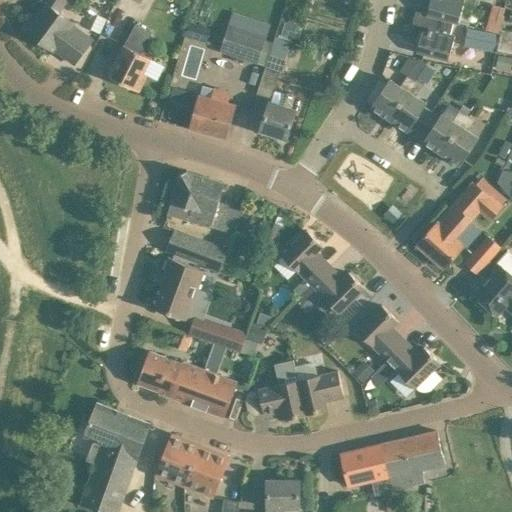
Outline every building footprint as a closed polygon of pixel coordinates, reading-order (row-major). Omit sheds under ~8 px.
[(75,22),(61,10),(46,0),(44,0),(26,25),(29,27),(27,30),(53,50),(55,48),(75,63),(87,47),(94,38),(74,24),(75,22)] [(431,0),(427,13),(458,22),(464,1),(474,4),(475,0),(431,0)] [(505,7),(493,4),(486,29),(500,31),(505,7)] [(129,37),(118,58),(109,75),(139,91),(149,72),(145,70),(152,58),(135,49),(145,30),(135,25),(140,16),(124,7),(114,29),(129,37)] [(417,12),(414,23),(414,27),(417,29),(423,31),(417,51),(448,60),(456,34),(450,32),(453,22),(458,23),(458,22),(427,13),(416,10),(416,12),(417,12)] [(220,51),(258,63),(267,35),(229,22),(220,51)] [(511,28),(501,27),(499,39),(511,41),(511,28)] [(499,34),(484,31),(481,47),(496,50),(499,34)] [(266,65),(257,92),(272,97),(290,43),(288,42),(287,45),(282,43),(282,41),(275,39),(266,65)] [(511,53),(511,41),(499,39),(497,51),(500,51),(508,53),(511,53)] [(194,75),(199,57),(187,54),(182,72),(194,75)] [(495,67),(511,70),(511,65),(511,56),(498,54),(495,67)] [(407,75),(400,85),(390,78),(371,106),(389,118),(388,118),(390,119),(415,80),(417,77),(422,69),(427,63),(419,57),(418,59),(408,56),(399,70),(407,75)] [(422,84),(415,80),(390,119),(391,120),(391,119),(408,131),(428,102),(416,94),(422,84)] [(199,92),(190,128),(227,138),(236,102),(229,100),(232,90),(215,86),(213,96),(199,92)] [(271,99),(267,110),(261,129),(264,131),(266,134),(271,135),(275,134),(287,138),(301,96),(288,92),(284,103),(271,99)] [(185,115),(186,115),(189,104),(174,99),(171,110),(172,110),(185,115)] [(441,152),(442,153),(468,114),(460,109),(454,118),(443,111),(423,141),(441,152)] [(475,119),(468,114),(442,153),(443,154),(461,165),(480,136),(469,128),(475,119)] [(220,201),(225,182),(188,171),(187,169),(178,174),(179,176),(171,200),(172,200),(168,213),(212,227),(212,225),(222,229),(229,204),(220,201)] [(488,182),(482,188),(474,181),(439,221),(438,221),(418,244),(444,267),(466,243),(458,236),(481,209),(491,217),(506,199),(496,191),(497,189),(488,182)] [(283,208),(281,206),(275,221),(271,229),(272,229),(269,237),(277,241),(290,211),(283,208)] [(175,228),(172,234),(166,249),(220,270),(229,248),(175,228)] [(296,300),(329,266),(316,253),(324,245),(308,229),(282,255),(305,277),(294,288),(300,293),(295,299),(296,300)] [(463,262),(476,274),(501,245),(488,234),(463,262)] [(511,252),(508,249),(503,254),(498,250),(479,272),(488,281),(486,283),(476,295),(497,314),(506,304),(511,309),(511,252)] [(205,270),(189,264),(170,257),(160,284),(164,285),(155,308),(187,320),(205,270)] [(349,271),(345,276),(342,279),(329,266),(296,300),(304,309),(320,293),(340,313),(366,287),(349,271)] [(357,330),(386,359),(404,341),(391,328),(399,320),(383,304),(357,330)] [(260,309),(256,321),(270,325),(274,314),(260,309)] [(249,337),(259,341),(263,343),(267,329),(253,324),(249,337)] [(247,332),(246,331),(234,327),(227,346),(240,351),(245,336),(246,336),(247,332)] [(194,344),(211,351),(214,341),(197,335),(194,344)] [(417,354),(404,341),(386,359),(415,388),(416,387),(419,389),(423,390),(427,390),(431,389),(442,378),(434,369),(441,362),(424,346),(417,354)] [(150,350),(138,382),(160,390),(159,392),(171,396),(179,376),(198,383),(204,366),(185,359),(183,362),(150,350)] [(275,362),(279,383),(258,388),(259,392),(264,413),(283,409),(285,419),(306,414),(298,377),(294,358),(275,362)] [(364,359),(353,371),(363,380),(374,369),(364,359)] [(171,396),(225,416),(239,379),(204,366),(198,383),(179,376),(171,396)] [(340,375),(338,368),(298,377),(306,414),(328,409),(326,399),(344,394),(340,375)] [(380,385),(388,377),(379,368),(371,377),(380,385)] [(88,485),(83,500),(113,511),(119,511),(133,471),(137,460),(136,460),(151,422),(98,401),(84,435),(95,439),(88,458),(96,461),(87,485),(88,485)] [(446,463),(438,430),(381,443),(391,476),(392,490),(427,482),(424,468),(446,463)] [(156,474),(186,485),(202,445),(172,433),(156,474)] [(391,476),(381,443),(342,453),(350,485),(372,480),(375,494),(392,490),(391,476)] [(186,485),(214,496),(230,456),(202,445),(186,485)] [(285,511),(285,508),(300,508),(300,479),(268,479),(268,511),(285,511)] [(224,497),(222,511),(237,511),(240,500),(224,497)]
